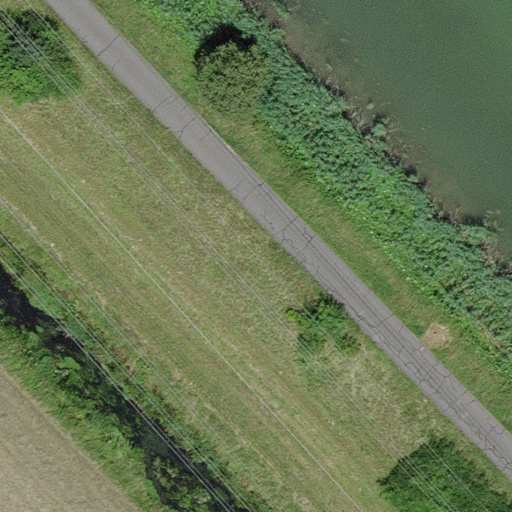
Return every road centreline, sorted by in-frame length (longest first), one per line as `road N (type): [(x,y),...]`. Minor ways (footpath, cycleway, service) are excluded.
road 1 (track): [(511,454),(72,0)]
road 2 (track): [(348,511),(0,171)]
